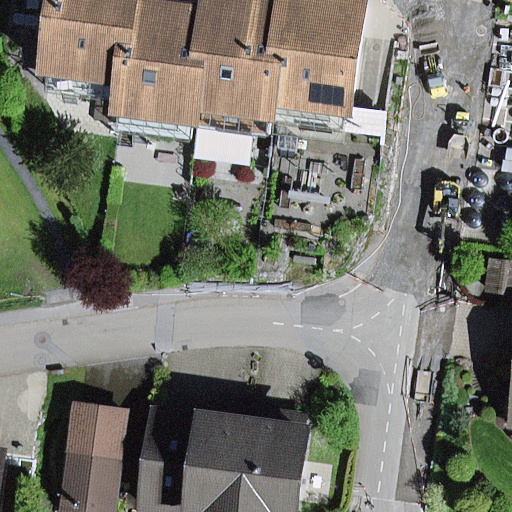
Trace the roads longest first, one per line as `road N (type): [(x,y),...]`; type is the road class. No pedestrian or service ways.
road 1 (residential): [(0,350),(195,321),(397,338)]
road 2 (residential): [(397,338),(444,0)]
road 3 (residential): [(373,511),(397,338)]
